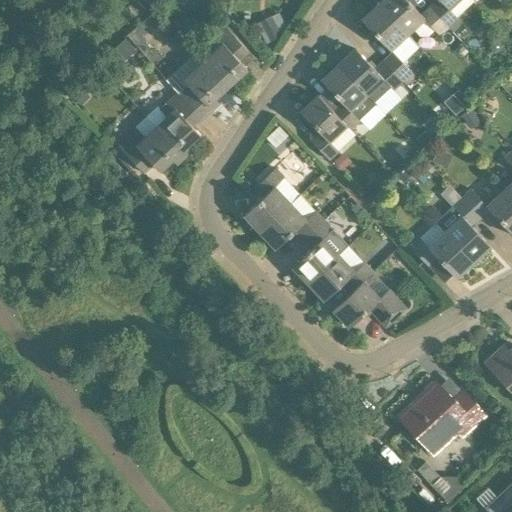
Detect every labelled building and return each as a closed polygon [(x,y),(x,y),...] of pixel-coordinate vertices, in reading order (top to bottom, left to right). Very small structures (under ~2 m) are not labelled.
[(404,0),(384,0),(378,6),(407,36),(413,31),(420,37),(428,37),(434,32),(439,37),(449,29),(428,7),(419,16),(404,0)] [(436,0),(429,7),(428,7),(449,29),(453,34),(453,33),(462,25),(455,18),(449,11),(460,0),(436,0)] [(378,6),(362,22),(390,52),(407,36),(378,6)] [(270,17),(260,22),(270,42),(281,37),(278,31),(270,17)] [(221,44),(200,63),(225,89),(247,69),(244,66),(239,61),(248,53),(224,26),(213,36),(221,44)] [(116,50),(107,58),(118,69),(126,61),(116,50)] [(355,50),(339,65),(367,96),(374,103),(390,88),(393,92),(403,83),(382,61),(373,70),(355,50)] [(391,53),(382,61),(403,83),(407,86),(415,79),(412,75),(401,63),(391,53)] [(187,85),(177,94),(201,120),(211,110),(207,106),(214,100),(225,89),(200,63),(182,79),(187,85)] [(339,65),(321,82),(327,88),(339,101),(330,110),(346,127),(350,132),(360,123),(358,122),(360,120),(376,105),(374,103),(367,96),(339,65)] [(80,87),(72,96),(81,104),(89,96),(80,87)] [(166,116),(154,126),(178,153),(186,146),(187,147),(200,135),(193,127),(201,120),(177,94),(176,93),(159,108),(166,116)] [(318,97),(300,113),(309,122),(318,132),(309,140),(329,162),(329,161),(338,153),(337,153),(354,136),(350,132),(346,127),(330,110),(318,97)] [(472,110),(462,116),(468,126),(478,120),(472,110)] [(137,129),(117,147),(142,173),(152,164),(159,173),(172,161),(171,160),(178,153),(154,126),(143,136),(137,129)] [(279,127),(266,138),(274,147),(287,136),(279,127)] [(511,168),(511,181),(502,191),(511,201),(511,149),(511,150),(503,158),(511,168)] [(437,150),(432,162),(443,167),(448,155),(437,150)] [(343,152),(333,161),(342,171),(351,162),(343,152)] [(263,196),(243,215),(259,232),(289,204),(274,187),(283,178),(284,177),(275,168),(255,187),(263,196)] [(405,168),(397,177),(403,183),(412,175),(405,168)] [(393,183),(388,188),(394,195),(399,189),(393,183)] [(469,190),(460,198),(481,220),(489,211),(511,235),(511,201),(502,191),(485,207),(469,190)] [(289,204),(259,232),(275,249),(294,232),(302,240),(323,221),(322,219),(316,213),(315,212),(299,195),(289,204)] [(460,198),(435,222),(444,232),(473,262),(489,247),(472,228),(481,220),(460,198)] [(327,217),(340,232),(350,223),(338,208),(327,217)] [(311,249),(292,267),(308,284),(338,256),(322,239),(332,230),(323,221),(302,240),(311,249)] [(418,238),(408,247),(428,268),(437,259),(452,275),(455,278),(473,262),(444,232),(427,248),(418,238)] [(338,256),(308,284),(323,301),(342,283),(351,292),(363,281),(371,273),(372,272),(363,263),(354,272),(338,256)] [(351,292),(332,310),(349,328),(360,317),(368,309),(377,319),(385,327),(405,309),(397,300),(388,291),(379,299),(363,281),(351,292)] [(499,350),(484,363),(511,393),(511,349),(505,356),(499,350)] [(435,382),(397,417),(434,458),(458,436),(462,440),(487,417),(461,390),(451,399),(435,382)] [(425,462),(416,471),(446,502),(464,485),(456,477),(440,477),(425,462)] [(471,465),(471,470),(475,474),(480,474),(483,471),(483,466),(480,462),(475,462),(471,465)] [(511,511),(511,481),(496,497),(483,509),(485,511),(511,511)]
